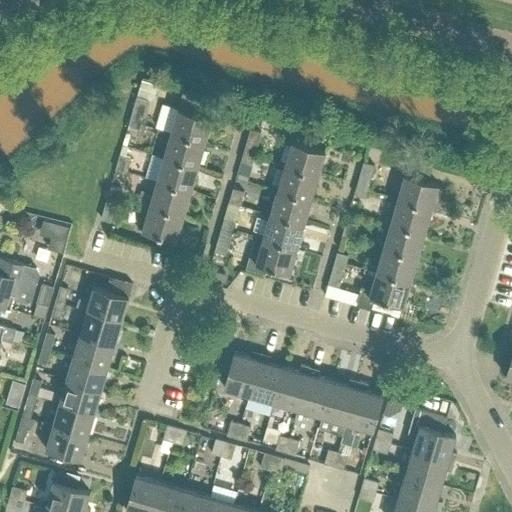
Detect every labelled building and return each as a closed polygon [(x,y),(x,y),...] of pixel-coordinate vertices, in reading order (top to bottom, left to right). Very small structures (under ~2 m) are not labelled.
[(136,94),(131,112),(142,115),(148,97),(136,94)] [(177,106),(170,131),(204,141),(211,116),(177,106)] [(131,112),(127,127),(138,130),(142,115),(131,112)] [(250,128),(245,145),(256,149),(261,131),(250,128)] [(170,131),(163,155),(197,165),(204,141),(170,131)] [(291,139),(283,164),(317,174),(325,149),(291,139)] [(381,142),(374,181),(396,185),(403,146),(381,142)] [(251,163),(256,149),(245,145),(240,160),(251,163)] [(119,153),(115,167),(126,171),(130,156),(119,153)] [(163,155),(156,180),(190,189),(197,165),(163,155)] [(363,160),(358,178),(369,182),(374,164),(363,160)] [(283,164),(276,188),(310,198),(317,174),(283,164)] [(404,172),(397,197),(431,207),(438,182),(404,172)] [(358,178),(353,193),(365,196),(369,182),(358,178)] [(149,202),(149,204),(183,214),(190,189),(156,180),(152,192),(140,189),(138,199),(149,202)] [(106,198),(117,202),(121,188),(110,184),(106,198)] [(233,186),(228,200),(239,204),(244,189),(233,186)] [(276,188),(269,212),(303,222),(310,198),(276,188)] [(124,195),(120,210),(131,212),(135,198),(124,195)] [(397,197),(390,221),(424,231),(431,207),(397,197)] [(106,198),(100,217),(112,220),(117,202),(106,198)] [(176,239),(183,214),(149,204),(142,229),(176,239)] [(269,212),(262,237),(296,247),(303,222),(269,212)] [(223,217),(219,231),(230,234),(235,220),(223,217)] [(346,220),(341,234),(353,237),(357,223),(346,220)] [(390,221),(383,246),(417,255),(424,231),(390,221)] [(225,253),(230,234),(219,231),(214,249),(225,253)] [(262,237),(255,262),(289,272),(296,247),(262,237)] [(383,246),(376,270),(410,280),(417,255),(383,246)] [(336,250),(332,265),(343,268),(348,254),(336,250)] [(0,303),(9,306),(12,296),(30,301),(39,270),(36,266),(22,262),(22,261),(0,254),(0,303)] [(338,286),(343,268),(332,265),(327,283),(338,286)] [(361,285),(356,301),(372,305),(374,297),(402,305),(410,280),(376,270),(371,288),(361,285)] [(36,301),(44,303),(47,304),(53,285),(41,281),(36,301)] [(59,284),(54,299),(63,301),(67,286),(59,284)] [(76,305),(85,308),(121,318),(128,294),(92,284),(87,299),(78,296),(76,305)] [(54,299),(50,314),(58,317),(63,301),(54,299)] [(36,301),(33,310),(42,313),(44,303),(36,301)] [(0,336),(11,340),(15,327),(0,322),(0,303),(0,336)] [(85,308),(78,331),(114,341),(121,318),(85,308)] [(45,330),(41,345),(49,347),(54,332),(45,330)] [(78,331),(71,354),(107,364),(114,341),(78,331)] [(0,356),(0,338),(0,337),(11,340),(0,336),(0,356)] [(41,345),(36,360),(45,363),(49,347),(41,345)] [(224,386),(249,393),(261,350),(252,348),(251,354),(234,349),(224,386)] [(249,393),(273,400),(284,364),(269,359),(270,353),(261,350),(249,393)] [(71,354),(65,377),(100,387),(107,364),(71,354)] [(273,400),(297,407),(310,365),(301,362),(299,368),(284,364),(273,400)] [(297,407),(322,414),(332,378),(317,374),(319,367),(310,365),(297,407)] [(32,376),(27,391),(36,394),(40,378),(32,376)] [(65,377),(58,400),(94,410),(100,387),(65,377)] [(322,414),(346,421),(341,440),(359,379),(349,377),(348,382),(332,378),(322,414)] [(352,430),(354,423),(372,429),(382,393),(366,388),(368,382),(359,379),(341,440),(340,441),(351,444),(355,431),(352,430)] [(23,406),(32,409),(36,394),(27,391),(23,406)] [(16,398),(6,395),(3,403),(14,406),(16,398)] [(58,400),(51,423),(87,434),(94,410),(58,400)] [(408,431),(416,433),(411,448),(454,460),(457,451),(451,449),(456,433),(443,429),(447,416),(415,406),(408,431)] [(226,432),(236,435),(240,421),(230,418),(226,432)] [(250,424),(240,421),(236,435),(246,438),(250,424)] [(162,437),(172,440),(176,425),(166,422),(162,437)] [(14,438),(22,441),(27,425),(19,423),(18,423),(14,438)] [(80,457),(87,434),(51,423),(44,447),(80,457)] [(186,428),(176,425),(172,440),(182,443),(186,428)] [(378,427),(375,437),(389,441),(392,431),(378,427)] [(275,447),(284,450),(289,435),(279,432),(275,447)] [(299,438),(289,435),(284,450),(294,453),(299,438)] [(211,451),(221,454),(225,439),(215,436),(211,451)] [(375,437),(372,447),(386,451),(389,441),(375,437)] [(235,442),(225,439),(221,454),(231,457),(235,442)] [(323,461),(334,464),(338,450),(327,446),(323,461)] [(411,448),(404,472),(441,483),(445,468),(451,470),(454,460),(411,448)] [(259,465),(269,468),(274,453),(264,450),(259,465)] [(347,453),(338,450),(334,464),(343,467),(347,453)] [(284,456),(274,453),(269,468),(280,471),(284,456)] [(307,472),(309,464),(285,457),(283,466),(307,472)] [(404,472),(397,496),(440,509),(442,500),(437,498),(441,483),(404,472)] [(151,511),(161,480),(135,473),(125,509),(135,511),(151,511)] [(363,475),(360,485),(376,490),(379,480),(363,475)] [(53,480),(45,505),(69,511),(89,511),(90,508),(84,506),(89,491),(53,480)] [(177,511),(185,487),(161,480),(151,511),(177,511)] [(12,484),(9,494),(23,499),(26,489),(12,484)] [(360,485),(358,495),(373,500),(376,490),(360,485)] [(204,511),(209,494),(185,487),(177,511),(204,511)] [(9,494),(6,504),(20,508),(23,499),(9,494)] [(230,511),(234,501),(209,494),(204,511),(230,511)] [(438,511),(440,509),(397,496),(392,511),(438,511)] [(256,511),(258,508),(234,501),(230,511),(256,511)]
